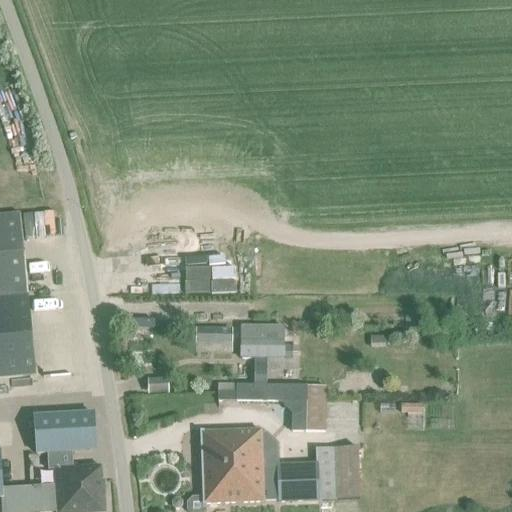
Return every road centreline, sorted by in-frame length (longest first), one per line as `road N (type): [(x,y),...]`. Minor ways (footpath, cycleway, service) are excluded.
road 1 (residential): [(122,511),(100,292),(66,153),(5,0)]
road 2 (track): [(98,285),(128,284),(126,235),(175,220),(265,239),(511,246)]
